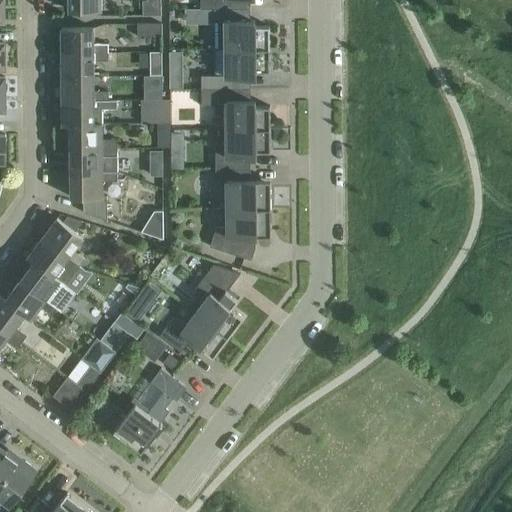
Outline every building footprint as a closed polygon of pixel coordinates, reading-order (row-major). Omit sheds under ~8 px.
[(69,0),(70,10),(102,10),(101,0),(69,0)] [(160,0),(142,0),(143,14),(161,14),(160,0)] [(200,0),(201,8),(215,8),(241,8),(241,0),(200,0)] [(215,21),(215,48),(264,48),(264,41),(270,41),(270,25),(255,25),(255,20),(241,20),(241,8),(215,8),(197,8),(197,22),(215,21)] [(138,23),(138,35),(162,35),(162,23),(138,23)] [(62,27),(62,52),(109,51),(109,43),(94,43),(94,27),(62,27)] [(202,85),(202,88),(242,88),(242,76),(256,76),(256,70),(270,70),(270,54),(264,54),(264,48),(215,48),(215,75),(193,75),(193,85),(202,85)] [(62,52),(62,76),(94,75),(94,60),(109,60),(109,51),(62,52)] [(150,51),(151,74),(163,74),(162,51),(150,51)] [(184,53),(170,53),(171,88),(184,88),(184,53)] [(62,76),(63,100),(109,99),(109,91),(94,91),(94,75),(62,76)] [(163,88),(145,88),(145,98),(163,98),(163,88)] [(227,114),(227,128),(271,128),(270,105),(253,105),(253,100),(242,100),(242,88),(202,88),(202,105),(215,104),(215,114),(227,114)] [(63,125),(71,124),(95,124),(95,123),(103,123),(103,108),(117,108),(117,99),(109,99),(63,100),(63,125)] [(159,122),(159,146),(162,146),(172,146),(172,122),(159,122)] [(71,124),(71,148),(118,147),(118,139),(103,139),(103,123),(95,123),(95,124),(71,124)] [(216,143),(216,168),(243,168),(243,156),(256,156),(256,151),(271,150),(271,128),(227,128),(227,143),(216,143)] [(71,148),(71,171),(118,171),(118,147),(71,148)] [(163,149),(150,150),(151,175),(164,175),(163,149)] [(228,181),(228,208),(271,208),(271,180),(243,180),(243,168),(216,168),(216,181),(228,181)] [(118,171),(71,171),(72,196),(84,196),(84,212),(108,220),(107,195),(103,195),(103,180),(118,180),(118,171)] [(271,208),(228,208),(228,226),(217,226),(210,245),(252,259),(256,246),(255,246),(254,236),(272,236),(271,208)] [(155,210),(142,231),(149,233),(164,238),(164,216),(164,210),(155,210)] [(58,217),(43,236),(80,265),(85,258),(73,249),(83,236),(58,217)] [(28,256),(34,261),(35,261),(54,275),(54,274),(66,283),(80,265),(43,236),(28,256)] [(34,261),(20,280),(58,308),(62,311),(77,291),(66,283),(61,279),(54,274),(54,275),(35,261),(34,261)] [(205,299),(196,311),(229,336),(244,316),(231,307),(238,298),(228,290),(241,272),(214,263),(194,290),(205,299)] [(20,280),(6,298),(6,299),(25,313),(25,314),(31,319),(41,306),(53,315),(58,308),(20,280)] [(0,293),(0,324),(22,341),(27,335),(16,326),(25,314),(25,313),(6,299),(6,298),(0,293)] [(229,336),(196,311),(187,324),(175,315),(160,335),(181,351),(191,339),(214,356),(229,336)] [(100,339),(116,351),(131,332),(114,320),(100,339)] [(22,341),(0,324),(0,346),(5,339),(17,348),(22,341)] [(136,346),(155,361),(167,345),(148,331),(136,346)] [(98,337),(83,357),(101,371),(116,351),(100,339),(98,337)] [(78,381),(77,383),(87,390),(101,371),(83,357),(69,374),(78,381)] [(135,402),(114,430),(142,451),(163,423),(161,422),(170,409),(166,407),(184,383),(162,367),(151,380),(165,390),(148,412),(135,402)] [(87,390),(77,383),(68,376),(53,395),(73,409),(87,390)] [(0,497),(10,505),(36,471),(19,458),(17,461),(0,447),(0,497)] [(94,511),(68,491),(52,511),(30,511),(28,510),(26,511),(94,511)]
